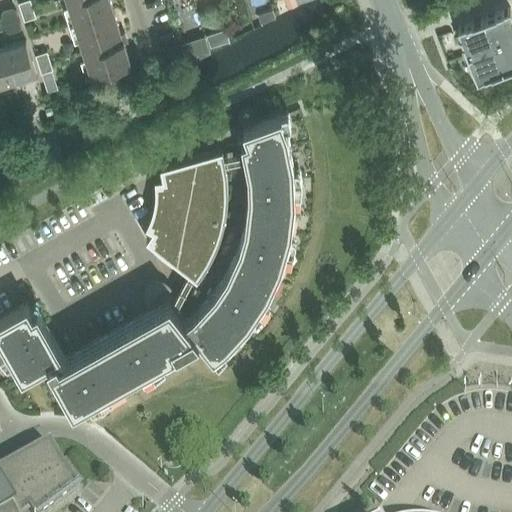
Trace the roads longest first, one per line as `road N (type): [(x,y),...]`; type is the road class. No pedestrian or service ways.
road 1 (tertiary): [(449,220),(208,511)]
road 2 (tertiary): [(269,511),(478,266)]
road 3 (unclassified): [(182,511),(75,426),(47,424),(18,437)]
road 4 (unclassified): [(403,52),(421,160),(449,220)]
road 5 (unclassified): [(475,188),(403,52)]
